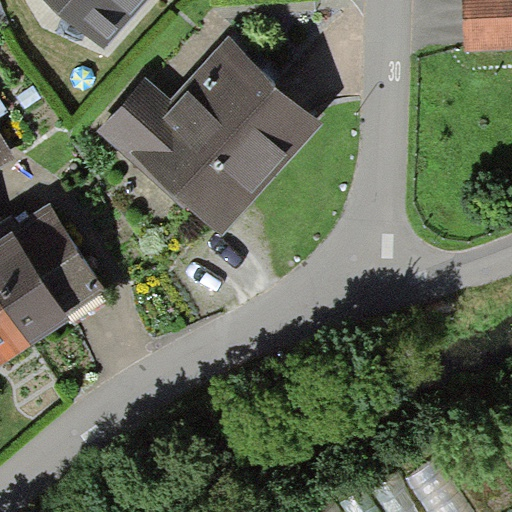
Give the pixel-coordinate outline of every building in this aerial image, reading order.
[(56,0),(101,39),(135,0),(56,0)] [(511,0),(451,0),(454,51),(511,48),(511,0)] [(93,125),(213,229),(311,117),(219,37),(175,87),(165,98),(138,74),(93,125)] [(0,346),(97,281),(42,199),(0,227),(0,346)] [(480,511),(446,454),(348,511),(480,511)]
